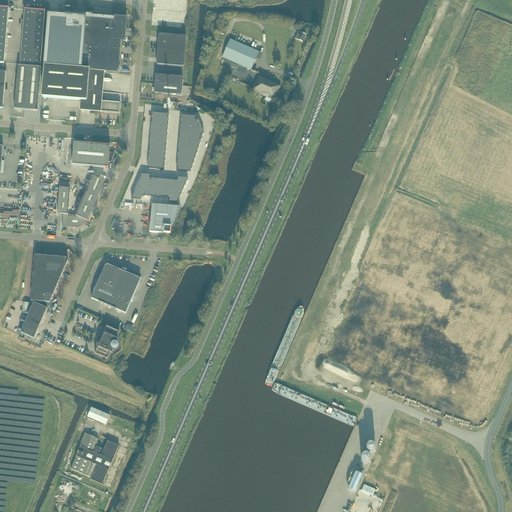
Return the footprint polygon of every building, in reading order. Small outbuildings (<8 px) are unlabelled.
[(45,11),(25,10),(24,15),(36,16),(36,21),(44,22),(45,11)] [(115,18),(92,16),(92,15),(65,13),(64,17),(48,16),(48,22),(47,25),(47,31),(47,32),(45,53),(45,54),(44,67),(82,70),(84,47),(121,50),(121,46),(122,36),(123,22),(114,21),(115,21),(114,21),(115,18)] [(301,33),(298,32),(295,39),(297,40),(298,40),(303,43),(306,35),(301,33)] [(182,67),(183,67),(184,67),(184,66),(184,65),(186,39),(186,38),(186,37),(185,37),(184,37),(161,35),(160,35),(159,36),(159,37),(157,62),(157,63),(157,64),(157,65),(158,65),(181,67),(182,67)] [(251,70),(259,52),(230,40),(222,58),(251,70)] [(121,50),(84,47),(82,70),(119,73),(119,71),(120,71),(119,71),(119,66),(120,66),(119,66),(121,50)] [(38,112),(41,68),(18,66),(15,110),(38,112)] [(109,113),(115,113),(119,113),(120,103),(101,102),(104,73),(45,68),(43,98),(57,99),(82,101),(81,110),(95,111),(109,113)] [(163,77),(160,77),(160,76),(159,76),(157,75),(156,75),(156,76),(155,76),(155,78),(154,84),(183,87),(183,80),(183,79),(183,78),(182,78),(181,77),(163,76),(163,77)] [(274,101),(281,86),(259,77),(257,81),(256,80),(252,91),(274,101)] [(182,93),(183,87),(154,84),(154,91),(154,92),(154,93),(155,94),(158,94),(159,93),(161,93),(161,94),(179,96),(180,96),(181,95),(182,94),(182,93)] [(108,169),(110,147),(74,144),(72,166),(108,169)] [(144,182),(148,183),(150,179),(150,176),(142,175),(140,180),(144,182)] [(87,223),(105,183),(93,177),(76,216),(68,216),(70,190),(60,189),(58,214),(63,215),(62,227),(79,228),(87,223)] [(154,189),(155,180),(150,179),(148,183),(146,188),(149,188),(154,189)] [(146,188),(148,183),(144,182),(140,180),(138,184),(142,186),(146,188)] [(184,189),(186,185),(177,181),(175,186),(184,189)] [(138,184),(136,189),(140,191),(144,192),(146,188),(142,186),(138,184)] [(184,189),(175,186),(173,190),(182,194),(184,189)] [(136,189),(134,193),(138,195),(142,197),(144,192),(140,191),(136,189)] [(164,189),(164,198),(170,199),(171,195),(173,190),(169,190),(164,189)] [(182,194),(173,190),(171,195),(180,199),(182,194)] [(178,203),(180,199),(171,195),(170,199),(169,202),(178,203)] [(152,205),(150,232),(150,233),(163,234),(169,235),(181,208),(180,208),(180,207),(152,205)] [(35,263),(46,264),(47,257),(35,256),(35,263)] [(46,264),(66,266),(68,261),(66,259),(47,257),(46,264)] [(46,272),(46,264),(35,263),(34,271),(46,272)] [(46,272),(63,273),(66,266),(46,264),(46,272)] [(125,272),(108,265),(105,266),(102,276),(101,276),(94,293),(92,299),(99,302),(126,314),(132,300),(133,296),(134,295),(141,279),(125,272)] [(45,279),(46,272),(34,271),(33,276),(33,278),(45,279)] [(45,279),(60,281),(63,273),(46,272),(45,279)] [(45,287),(45,279),(33,278),(33,286),(45,287)] [(45,287),(57,288),(60,281),(45,279),(45,287)] [(44,294),(45,287),(33,286),(32,293),(44,294)] [(57,288),(45,287),(44,294),(54,295),(57,288)] [(44,294),(32,293),(31,302),(43,303),(44,294)] [(54,295),(44,294),(43,303),(50,303),(54,295)] [(45,314),(47,309),(34,303),(32,308),(45,314)] [(43,319),(45,314),(32,308),(29,313),(43,319)] [(41,324),(43,319),(29,313),(27,318),(41,324)] [(39,329),(41,324),(27,318),(25,323),(39,329)] [(37,334),(39,329),(25,323),(23,328),(37,334)] [(116,339),(119,332),(107,327),(104,334),(102,333),(101,337),(100,336),(99,336),(98,337),(97,337),(97,338),(96,339),(96,340),(96,341),(97,342),(97,343),(98,343),(96,347),(98,348),(95,354),(108,360),(110,353),(112,354),(114,349),(114,350),(115,350),(116,350),(116,349),(117,349),(118,348),(118,347),(118,346),(118,345),(117,345),(117,344),(116,344),(118,340),(116,339)] [(34,339),(37,334),(23,328),(21,333),(34,339)] [(110,415),(91,408),(87,417),(106,425),(110,415)] [(98,439),(91,436),(85,434),(80,445),(81,446),(76,458),(72,470),(92,478),(91,480),(102,485),(108,472),(109,472),(114,460),(113,460),(119,446),(108,441),(102,455),(100,454),(99,455),(97,454),(98,452),(100,453),(102,448),(100,448),(96,447),(98,443),(97,443),(98,439)] [(376,491),(364,486),(362,491),(373,496),(376,491)] [(96,505),(100,496),(89,492),(87,496),(91,497),(89,502),(96,505)]
